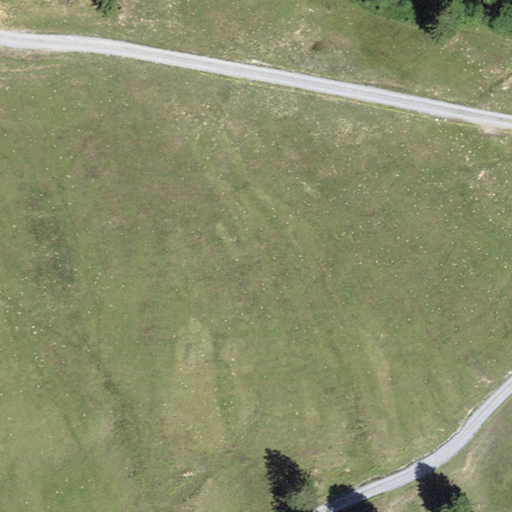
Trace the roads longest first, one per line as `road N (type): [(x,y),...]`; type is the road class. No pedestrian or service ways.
road 1 (track): [(511,120),(117,47),(0,36)]
road 2 (track): [(321,511),(433,462),(511,384)]
